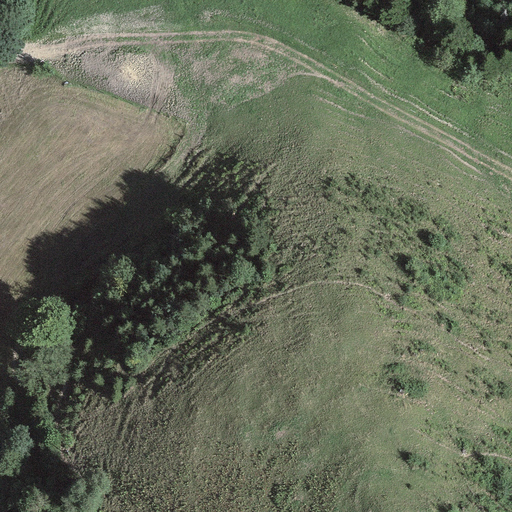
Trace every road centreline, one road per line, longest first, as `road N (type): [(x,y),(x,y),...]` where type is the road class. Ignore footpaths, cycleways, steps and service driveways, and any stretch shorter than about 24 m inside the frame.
road 1 (track): [(0,54),(73,39),(130,39),(160,50),(197,105),(184,150),(23,321),(19,389),(40,467),(63,511)]
road 2 (track): [(184,76),(250,64),(352,81),(511,168)]
